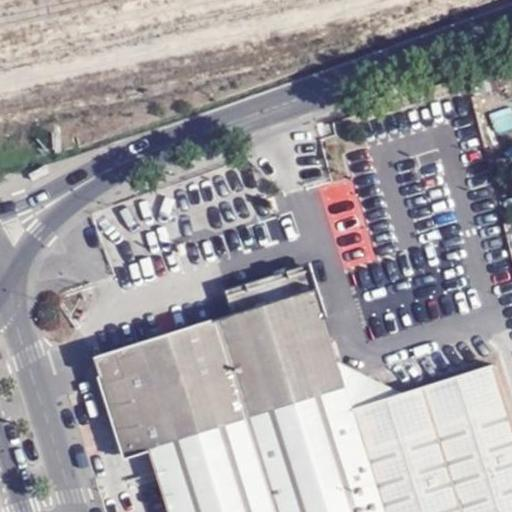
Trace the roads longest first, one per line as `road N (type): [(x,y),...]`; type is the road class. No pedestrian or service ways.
road 1 (secondary): [(511,21),(136,156),(67,192)]
road 2 (tertiary): [(79,511),(3,289)]
